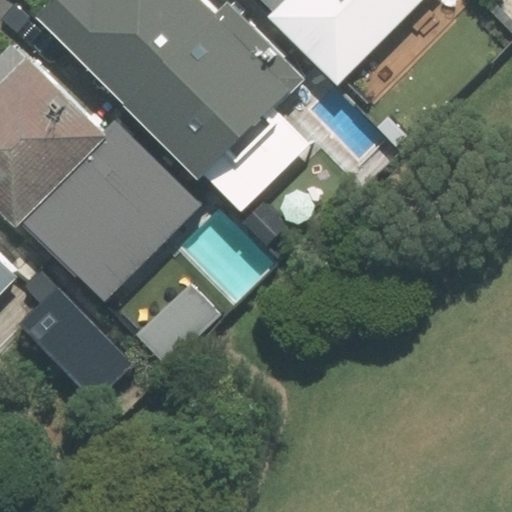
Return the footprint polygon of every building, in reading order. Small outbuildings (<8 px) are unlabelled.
[(54,0),(38,15),(240,221),(316,146),(279,109),(308,80),(230,0),(217,0),(213,5),(207,0),(54,0)] [(247,0),(331,90),(427,0),(247,0)] [(511,0),(486,0),(511,26),(511,0)] [(204,211),(40,39),(0,77),(0,206),(99,310),(204,211)] [(0,291),(16,276),(0,259),(0,291)] [(231,303),(186,262),(126,327),(171,368),(231,303)]
